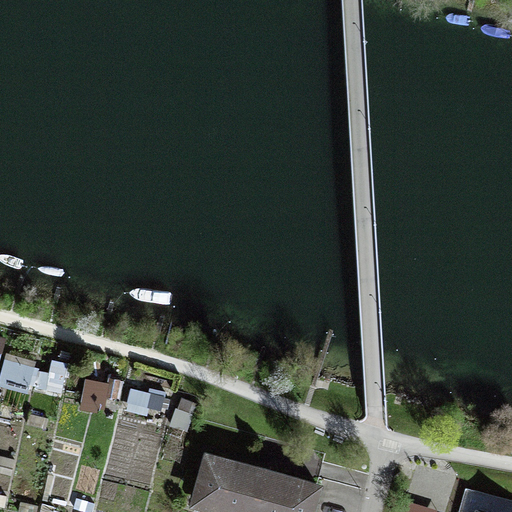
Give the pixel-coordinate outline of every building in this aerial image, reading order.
[(7,348),(0,374),(0,385),(28,392),(30,384),(34,385),(34,386),(61,393),(68,362),(52,358),(48,371),(39,369),(39,367),(35,366),(36,360),(34,359),(35,355),(7,348)] [(107,381),(85,377),(79,409),(97,412),(98,407),(104,408),(106,398),(120,401),(124,379),(108,376),(107,381)] [(148,391),(130,387),(125,409),(147,415),(148,412),(158,414),(159,409),(161,409),(167,391),(149,386),(148,391)] [(197,403),(182,397),(171,424),(186,431),(197,403)] [(309,511),(317,484),(208,455),(196,501),(236,511),(309,511)]
